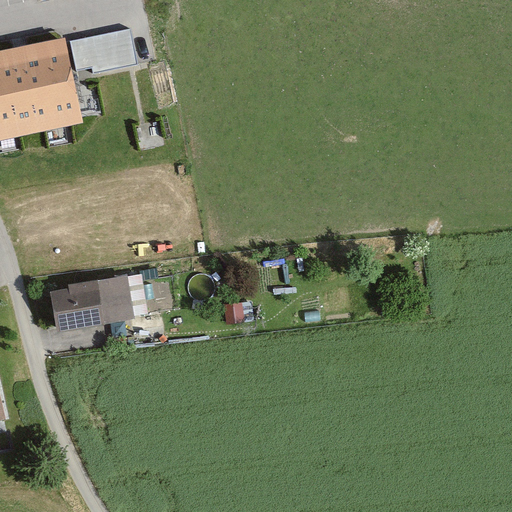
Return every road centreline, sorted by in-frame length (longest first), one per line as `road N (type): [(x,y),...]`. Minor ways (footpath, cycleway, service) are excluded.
road 1 (residential): [(40,400),(0,250)]
road 2 (unclassified): [(97,511),(40,400)]
